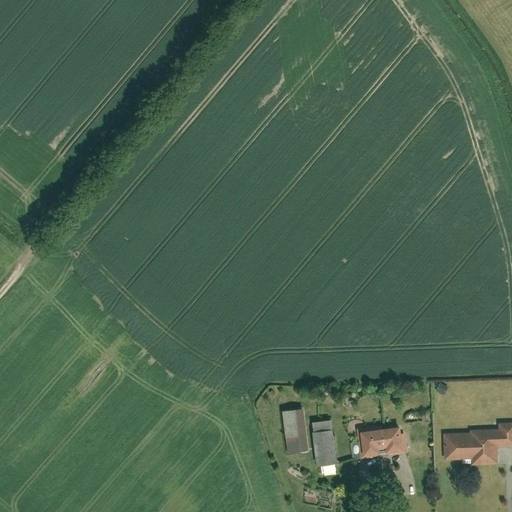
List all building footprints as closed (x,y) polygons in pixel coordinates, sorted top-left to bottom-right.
[(441,382),(438,389),(445,393),(449,387),(441,382)] [(307,406),(287,409),(293,451),(313,449),(307,406)] [(318,421),(319,430),(337,428),(336,418),(318,421)] [(473,431),(448,432),(449,458),(475,457),(476,464),(501,463),(501,444),(511,443),(511,420),(502,421),(502,427),(473,428),(473,431)] [(381,424),(360,427),(364,454),(384,452),(384,446),(391,445),(393,453),(410,451),(407,424),(381,428),(381,424)] [(337,428),(319,430),(323,463),(342,460),(337,428)]
